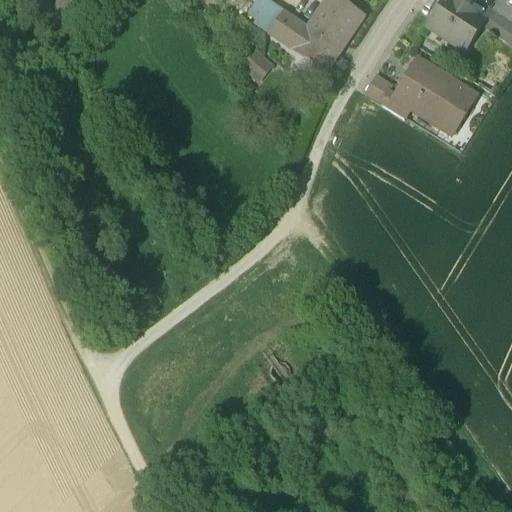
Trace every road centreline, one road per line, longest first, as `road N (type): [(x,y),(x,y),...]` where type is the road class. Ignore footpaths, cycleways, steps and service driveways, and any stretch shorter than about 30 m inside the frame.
road 1 (track): [(96,382),(294,217),(344,100)]
road 2 (track): [(505,511),(399,349),(294,217)]
road 3 (track): [(0,141),(96,382)]
road 4 (track): [(167,511),(96,382)]
road 5 (residential): [(344,100),(413,0)]
